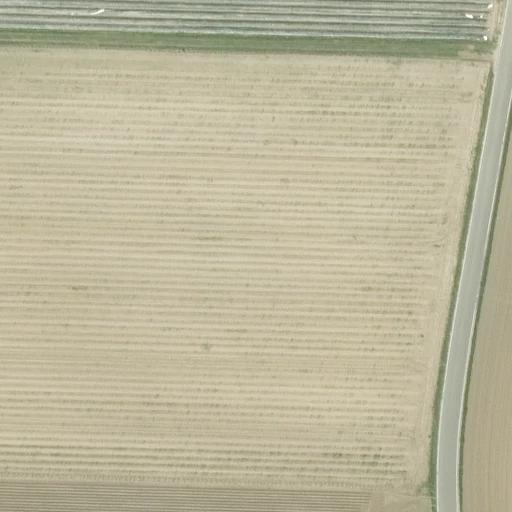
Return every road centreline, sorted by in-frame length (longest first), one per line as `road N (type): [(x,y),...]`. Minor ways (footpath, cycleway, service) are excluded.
road 1 (track): [(508,57),(0,40)]
road 2 (unclassified): [(449,511),(453,390),(511,33)]
